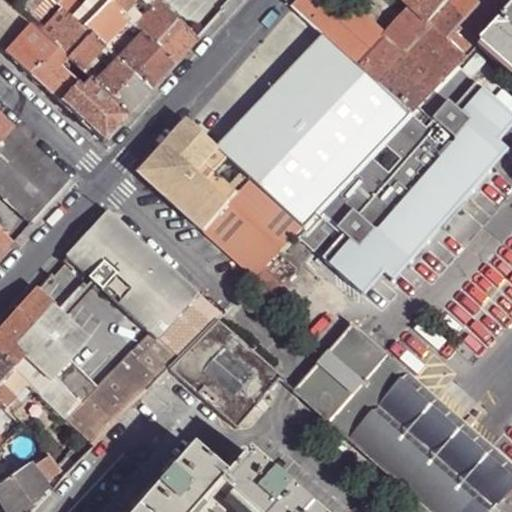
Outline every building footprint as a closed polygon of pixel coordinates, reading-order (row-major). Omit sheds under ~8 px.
[(0,0),(0,49),(5,54),(29,27),(3,4),(0,0)] [(35,0),(50,13),(57,6),(49,0),(35,0)] [(72,19),(83,30),(108,4),(105,1),(104,0),(97,0),(87,12),(82,8),(72,19)] [(111,0),(108,4),(121,16),(134,0),(145,0),(150,4),(154,0),(111,0)] [(511,0),(401,0),(410,9),(385,37),(345,0),(299,0),(292,8),(324,38),(413,118),(459,69),(483,44),(511,12),(511,0)] [(158,2),(134,28),(138,32),(143,35),(175,65),(185,53),(198,39),(161,5),(158,2)] [(121,16),(108,4),(83,30),(91,37),(105,49),(129,23),(121,16)] [(511,12),(483,44),(511,70),(511,12)] [(70,18),(50,40),(36,28),(34,31),(55,50),(68,62),(91,37),(83,30),(72,19),(70,18)] [(134,28),(132,26),(128,30),(135,36),(138,32),(134,28)] [(31,78),(55,50),(34,31),(29,27),(5,54),(10,58),(20,68),(31,78)] [(131,43),(134,45),(119,61),(151,91),(163,78),(175,65),(143,35),(138,40),(135,38),(131,43)] [(105,49),(91,37),(68,62),(80,73),(82,75),(105,49)] [(307,231),(413,118),(324,38),(240,127),(210,100),(188,124),(219,151),(224,156),(251,181),(305,229),(307,231)] [(60,104),(77,85),(78,84),(76,82),(60,68),(64,64),(77,76),(80,73),(68,62),(55,50),(31,78),(36,82),(54,98),(60,104)] [(119,61),(95,87),(128,117),(140,104),(151,91),(119,61)] [(511,126),(511,115),(459,69),(413,118),(307,231),(300,239),(316,253),(332,236),(342,244),(327,262),(364,295),(390,274),(386,271),(436,220),(446,229),(462,210),(453,202),(500,148),(496,145),(511,126)] [(81,88),(84,84),(78,79),(76,82),(78,84),(77,85),(81,88)] [(95,87),(88,80),(84,84),(81,88),(77,85),(60,104),(86,128),(104,143),(119,127),(128,117),(95,87)] [(0,116),(0,143),(13,128),(0,116)] [(207,164),(219,151),(188,124),(171,143),(141,176),(176,209),(203,233),(229,205),(196,175),(207,164)] [(71,180),(13,128),(0,143),(0,193),(32,223),(71,180)] [(212,169),(224,156),(219,151),(207,164),(212,169)] [(281,254),(305,229),(251,181),(229,205),(203,233),(255,281),(281,254)] [(107,214),(66,259),(70,262),(67,265),(73,270),(76,267),(136,322),(123,336),(137,348),(80,407),(66,422),(93,447),(169,369),(215,322),(220,317),(107,214)] [(0,258),(13,244),(0,231),(0,258)] [(297,270),(281,254),(255,281),(251,285),(268,301),(297,270)] [(55,381),(88,340),(36,292),(0,332),(0,357),(13,371),(39,395),(51,382),(52,383),(55,381)] [(279,379),(215,322),(169,369),(237,428),(279,379)] [(511,511),(511,461),(354,324),(294,393),(422,504),(415,511),(511,511)] [(0,384),(13,371),(0,357),(0,406),(0,407),(5,411),(14,401),(0,387),(0,384)] [(39,395),(66,422),(80,407),(55,381),(52,383),(51,382),(39,395)] [(9,425),(13,420),(6,413),(1,418),(9,425)] [(13,429),(18,424),(13,420),(9,425),(13,429)] [(200,511),(221,489),(217,485),(224,476),(191,446),(132,511),(200,511)] [(221,489),(229,496),(225,500),(238,511),(315,511),(246,451),(224,476),(217,485),(221,489)] [(33,511),(50,494),(43,484),(62,471),(48,453),(30,465),(0,485),(0,504),(5,511),(33,511)]
